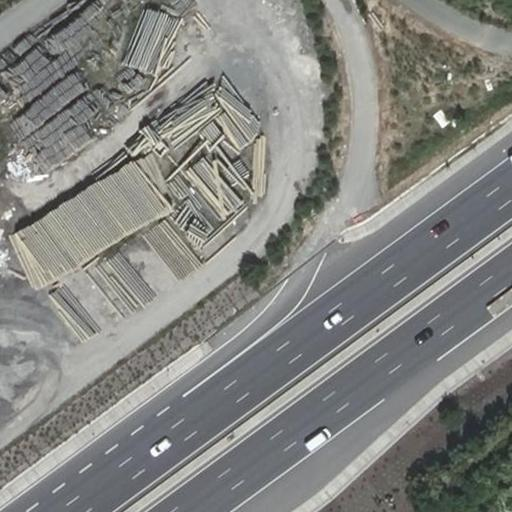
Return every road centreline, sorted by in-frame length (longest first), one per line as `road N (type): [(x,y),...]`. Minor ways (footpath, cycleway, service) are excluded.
road 1 (motorway): [(511,192),(78,511)]
road 2 (unknown): [(0,436),(239,254),(273,214),(294,172),(298,131),(280,77)]
road 3 (motorway): [(191,511),(511,276)]
